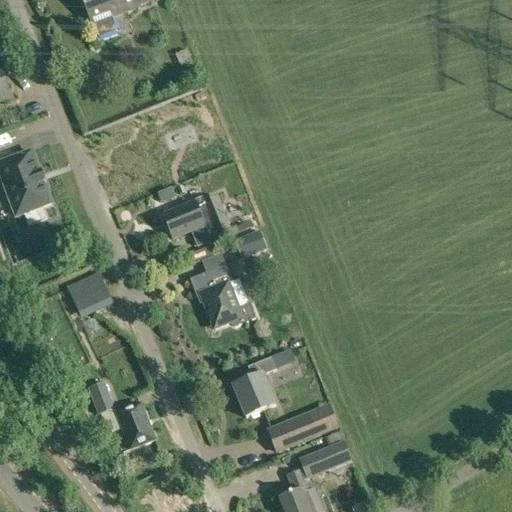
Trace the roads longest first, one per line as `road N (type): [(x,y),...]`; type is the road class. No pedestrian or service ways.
road 1 (residential): [(219,511),(13,0)]
road 2 (tertiary): [(108,511),(0,366)]
road 3 (residential): [(511,447),(403,511)]
